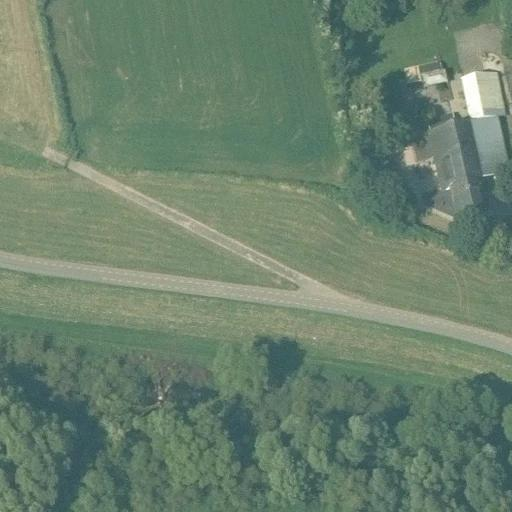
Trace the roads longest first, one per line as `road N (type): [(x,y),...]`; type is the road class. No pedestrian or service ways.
road 1 (unclassified): [(511,354),(319,302),(0,261)]
road 2 (track): [(319,302),(293,278),(59,158)]
